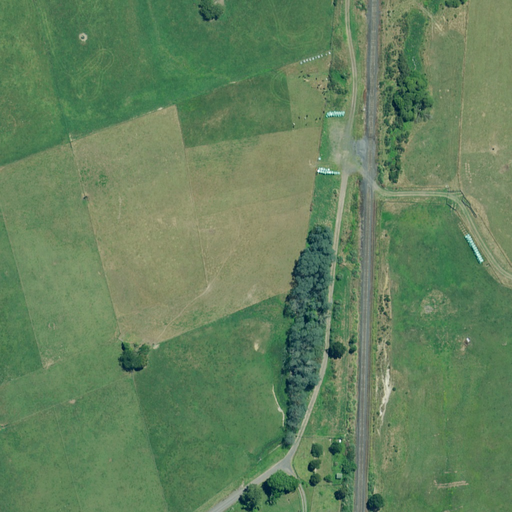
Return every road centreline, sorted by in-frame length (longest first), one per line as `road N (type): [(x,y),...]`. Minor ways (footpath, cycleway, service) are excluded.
road 1 (track): [(306,511),(303,487),(283,461),(327,359),(354,80),(350,0)]
road 2 (track): [(344,168),(359,168),(394,199),(451,200),(511,278)]
